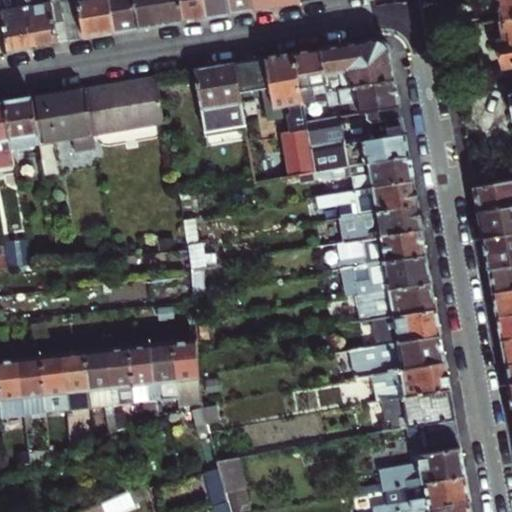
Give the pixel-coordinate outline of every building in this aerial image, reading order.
[(0,0),(0,4),(5,32),(8,52),(32,47),(29,28),(33,27),(30,9),(27,9),(25,0),(0,0)] [(29,28),(32,47),(68,41),(61,0),(25,0),(27,9),(30,9),(33,27),(29,28)] [(61,0),(68,41),(114,34),(108,0),(74,0),(73,0),(72,0),(61,0)] [(108,0),(114,34),(139,29),(133,0),(108,0)] [(133,0),(139,29),(183,22),(179,0),(133,0)] [(179,0),(183,22),(210,18),(207,0),(179,0)] [(207,0),(210,18),(230,14),(227,0),(207,0)] [(227,0),(230,14),(253,10),(251,0),(227,0)] [(251,0),(253,10),(277,6),(275,0),(251,0)] [(511,0),(498,0),(502,20),(511,18),(511,0)] [(511,18),(502,20),(506,42),(499,43),(504,67),(511,65),(511,18)] [(349,88),(395,81),(392,63),(389,47),(378,40),(320,50),(327,91),(331,91),(335,90),(349,88)] [(294,54),(303,104),(328,100),(327,97),(332,96),(331,91),(327,91),(320,50),(294,54)] [(291,132),(281,134),(288,177),(304,174),(315,172),(306,124),(303,104),(294,54),(292,54),(292,53),(266,58),(275,107),(291,104),(293,114),(288,115),(291,132)] [(261,90),(266,119),(276,117),(275,107),(266,58),(256,60),(261,90)] [(234,64),(239,94),(261,90),(256,60),(236,63),(234,64)] [(234,64),(194,71),(205,133),(245,126),(239,94),(234,64)] [(86,89),(94,134),(165,122),(157,77),(86,89)] [(327,97),(328,100),(329,106),(353,101),(358,100),(360,114),(366,113),(400,107),(398,97),(395,81),(349,88),(335,90),(331,91),(332,96),(327,97)] [(94,134),(86,89),(32,98),(40,143),(40,144),(57,142),(57,139),(74,137),(76,151),(96,148),(94,134)] [(12,148),(40,143),(32,98),(4,103),(12,148)] [(0,168),(15,166),(12,148),(4,103),(0,103),(0,168)] [(275,107),(276,117),(288,115),(293,114),(291,104),(275,107)] [(377,122),(402,118),(400,107),(366,113),(367,119),(372,123),(377,122)] [(315,172),(408,156),(405,138),(404,133),(380,138),(345,144),(340,118),(306,124),(315,172)] [(402,118),(377,122),(380,138),(404,133),(402,118)] [(354,191),(412,181),(411,170),(408,156),(315,172),(304,174),(305,180),(322,177),(323,180),(351,175),(354,191)] [(511,180),(474,187),(477,202),(479,213),(511,206),(511,180)] [(177,184),(179,195),(190,193),(188,181),(177,184)] [(357,202),(360,215),(417,206),(415,194),(412,181),(354,191),(325,196),(327,207),(338,205),(357,202)] [(338,205),(340,219),(360,215),(357,202),(338,205)] [(344,244),(421,230),(419,219),(417,206),(360,215),(340,219),(344,244)] [(511,206),(479,213),(481,227),(484,239),(511,233),(511,206)] [(185,220),(189,245),(201,243),(197,218),(185,220)] [(342,269),(426,255),(424,244),(421,230),(344,244),(338,245),(341,263),(337,264),(337,262),(331,263),(333,271),(342,269)] [(487,257),(489,269),(511,265),(511,233),(484,239),(487,257)] [(6,243),(10,268),(33,266),(28,241),(6,243)] [(202,268),(205,268),(203,242),(201,243),(189,245),(191,270),(202,268)] [(0,269),(10,268),(6,243),(0,244),(2,254),(0,253),(0,269)] [(356,294),(431,281),(428,268),(426,255),(342,269),(347,296),(356,294)] [(491,283),(493,293),(511,289),(511,265),(489,269),(491,283)] [(191,270),(192,275),(194,295),(205,293),(202,268),(191,270)] [(361,321),(373,319),(435,308),(433,296),(431,281),(356,294),(361,321)] [(496,308),(498,318),(511,315),(511,289),(493,293),(496,308)] [(376,346),(440,335),(438,323),(435,308),(373,319),(376,340),(375,340),(376,346)] [(500,332),(502,340),(511,338),(511,315),(498,318),(500,332)] [(216,331),(206,332),(208,347),(219,345),(216,331)] [(347,351),(352,377),(372,374),(445,361),(443,349),(440,335),(376,346),(347,351)] [(511,338),(502,340),(504,355),(506,364),(511,363),(511,338)] [(200,403),(197,339),(174,342),(177,381),(178,397),(179,405),(200,403)] [(177,381),(174,342),(152,344),(155,383),(157,399),(178,397),(177,381)] [(155,383),(152,344),(130,347),(135,402),(143,402),(157,400),(157,399),(155,383)] [(135,402),(130,347),(107,349),(113,405),(135,402)] [(107,349),(85,351),(89,391),(91,407),(113,405),(107,349)] [(85,351),(63,354),(67,393),(68,410),(91,407),(89,391),(85,351)] [(63,354),(41,356),(44,396),(46,412),(68,410),(67,393),(63,354)] [(44,396),(41,356),(19,359),(22,398),(24,415),(26,428),(33,427),(31,413),(46,412),(44,396)] [(22,398),(19,359),(0,360),(0,403),(0,405),(1,417),(24,415),(22,398)] [(383,401),(450,389),(447,375),(445,361),(372,374),(377,402),(383,401)] [(405,427),(455,418),(453,405),(450,389),(383,401),(389,430),(405,427)] [(143,402),(143,410),(157,407),(157,400),(143,402)] [(202,408),(206,423),(219,421),(216,405),(202,408)] [(135,411),(136,422),(158,415),(157,407),(143,410),(135,411)] [(202,408),(192,410),(199,435),(209,432),(206,423),(202,408)] [(113,410),(107,411),(111,431),(117,429),(114,414),(113,410)] [(124,413),(114,414),(117,429),(128,425),(124,413)] [(384,491),(465,476),(461,449),(455,418),(405,427),(413,465),(378,471),(381,484),(382,491),(384,491)] [(71,440),(71,446),(94,438),(93,431),(71,440)] [(219,469),(225,491),(245,488),(247,488),(238,457),(217,461),(219,469)] [(219,469),(206,472),(214,505),(228,502),(225,491),(219,469)] [(407,511),(470,501),(468,490),(465,476),(384,491),(386,504),(355,510),(355,511),(407,511)] [(128,491),(134,502),(150,495),(147,482),(128,491)] [(381,484),(352,489),(353,496),(382,491),(381,484)] [(230,511),(238,511),(251,509),(245,488),(225,491),(228,502),(230,511)] [(121,511),(135,506),(134,502),(128,491),(80,511),(121,511)] [(472,511),(470,501),(407,511),(472,511)] [(214,511),(230,511),(228,502),(214,505),(213,506),(214,511)]
